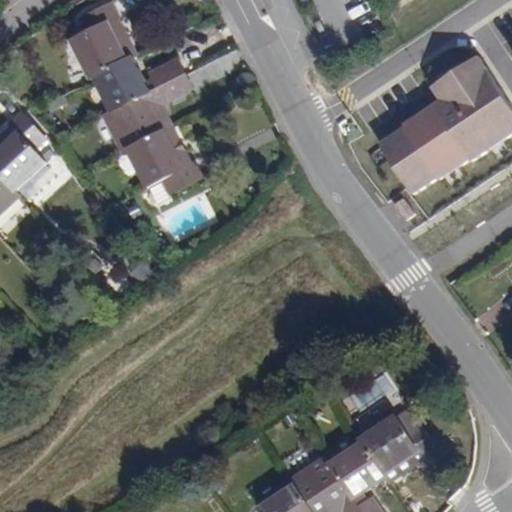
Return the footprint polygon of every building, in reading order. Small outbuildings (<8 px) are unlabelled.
[(100,78),(137,59),(138,59),(142,56),(123,18),(125,17),(118,3),(86,20),(93,33),(78,41),(98,79),(100,78)] [(511,136),(511,105),(480,57),(427,89),(436,102),(376,146),(410,198),(511,136)] [(100,78),(118,112),(149,96),(144,86),(150,83),(138,59),(137,59),(100,78)] [(186,59),(159,73),(166,87),(194,73),(186,59)] [(201,88),(194,73),(166,87),(149,96),(118,112),(108,117),(127,153),(134,150),(179,127),(170,110),(165,112),(162,107),(182,96),(183,98),(201,88)] [(16,125),(0,139),(0,168),(20,190),(51,163),(38,149),(49,139),(25,113),(14,122),(16,125)] [(200,161),(197,162),(179,127),(134,150),(153,186),(167,179),(175,193),(207,176),(200,161)] [(0,217),(25,195),(20,190),(0,168),(0,217)] [(387,375),(348,395),(355,409),(395,389),(387,375)] [(400,416),(365,438),(366,440),(390,476),(393,481),(427,458),(429,461),(443,452),(423,423),(410,432),(400,416)] [(367,491),(390,476),(366,440),(334,462),(354,491),(363,485),(367,491)] [(367,511),(363,505),(354,491),(334,462),(329,453),(296,475),(300,481),(319,511),(341,511),(340,509),(347,505),(351,511),(367,511)] [(319,511),(300,481),(266,504),(271,511),(319,511)] [(386,511),(376,497),(363,505),(367,511),(386,511)]
